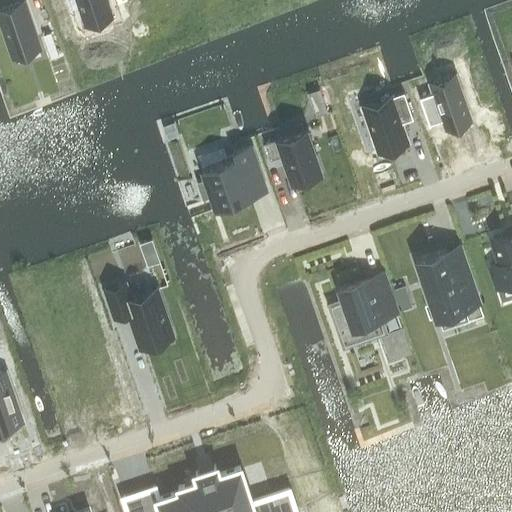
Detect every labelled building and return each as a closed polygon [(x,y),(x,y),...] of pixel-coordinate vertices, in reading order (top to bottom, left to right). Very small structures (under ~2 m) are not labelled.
[(23,0),(0,8),(0,18),(13,56),(39,47),(23,0)] [(106,0),(76,0),(84,24),(112,15),(106,0)] [(446,127),(471,118),(455,73),(431,82),(434,92),(420,97),(429,124),(443,119),(446,127)] [(403,92),(362,106),(377,152),(407,141),(401,123),(413,118),(403,92)] [(312,105),(316,116),(328,112),(323,101),(312,105)] [(278,138),(265,142),(270,159),(283,154),(284,156),(293,181),(321,171),(306,128),(278,138)] [(202,179),(196,181),(202,198),(208,196),(213,209),(250,196),(242,174),(259,168),(250,144),(233,150),(235,157),(227,159),(202,168),(199,169),(202,179)] [(202,168),(227,159),(223,145),(197,154),(202,168)] [(506,234),(492,238),(500,263),(489,267),(496,288),(508,284),(508,286),(511,284),(511,228),(505,231),(506,234)] [(446,249),(416,259),(435,316),(479,301),(471,277),(458,282),(446,249)] [(146,261),(147,266),(160,261),(158,256),(146,261)] [(343,348),(359,343),(388,333),(383,317),(397,313),(383,271),(339,286),(343,297),(327,303),(343,348)] [(117,285),(103,290),(108,305),(123,300),(117,285)] [(129,298),(123,300),(127,313),(139,348),(171,337),(155,289),(129,298)] [(101,359),(91,332),(75,338),(75,340),(48,349),(53,365),(51,365),(56,380),(59,380),(63,393),(92,383),(85,364),(101,359)] [(0,431),(15,426),(22,423),(15,402),(14,403),(10,390),(3,392),(0,382),(0,431)] [(160,509),(152,511),(297,511),(289,486),(250,498),(239,465),(220,471),(217,463),(192,472),(195,480),(177,486),(178,489),(156,497),(160,509)]
